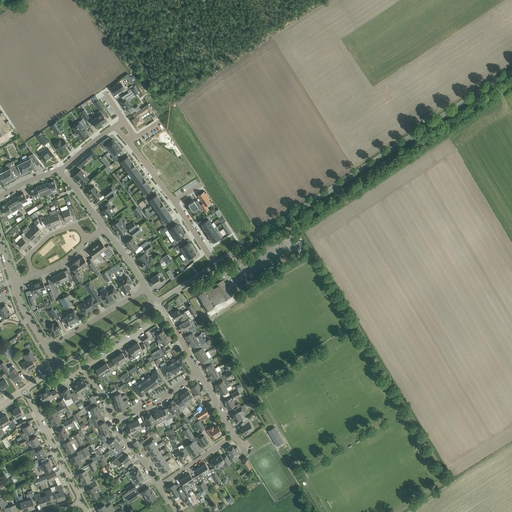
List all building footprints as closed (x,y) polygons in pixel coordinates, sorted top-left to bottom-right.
[(123,92),(128,89),(126,85),(124,87),(120,82),(111,88),(115,94),(122,90),(123,92)] [(123,100),(121,102),(127,111),(128,109),(131,107),(126,100),(135,94),(135,95),(138,93),(134,86),(127,90),(128,92),(121,97),(123,100)] [(144,94),(139,97),(143,104),(148,101),(144,94)] [(98,100),(94,102),(100,111),(104,108),(98,100)] [(89,112),(96,108),(91,101),(85,106),(89,112)] [(135,118),(132,120),(136,126),(143,121),(140,116),(147,111),(149,113),(153,111),(148,104),(133,114),(135,118)] [(84,109),(80,112),(86,120),(89,118),(84,109)] [(97,112),(95,114),(101,124),(107,120),(102,113),(99,115),(97,112)] [(95,114),(92,116),(94,118),(91,120),(96,128),(101,124),(95,114)] [(75,132),(74,133),(77,137),(79,136),(81,139),(87,134),(84,130),(81,126),(85,123),(83,119),(79,122),(81,125),(75,129),(77,131),(75,132)] [(56,122),(51,126),(57,135),(62,131),(56,122)] [(41,132),(36,135),(36,136),(43,145),(48,142),(41,132)] [(60,140),(54,144),(60,154),(67,149),(64,146),(65,145),(66,146),(68,144),(64,139),(61,141),(60,140)] [(104,147),(109,151),(118,143),(115,140),(114,141),(113,139),(108,143),(104,139),(98,144),(102,148),(104,147)] [(112,158),(114,161),(119,157),(116,154),(122,149),(120,147),(121,146),(118,143),(109,151),(113,156),(112,158)] [(48,148),(39,154),(45,162),(54,156),(48,148)] [(37,159),(33,153),(27,157),(27,158),(23,160),(22,158),(29,171),(32,170),(31,169),(35,167),(32,162),(33,162),(37,159)] [(75,164),(79,168),(88,160),(84,155),(75,164)] [(120,161),(123,166),(131,160),(127,156),(125,157),(123,155),(117,159),(119,162),(120,161)] [(11,161),(15,169),(18,168),(19,167),(22,173),(25,172),(25,173),(29,171),(22,158),(24,161),(19,163),(17,158),(11,161)] [(131,160),(123,166),(126,170),(134,164),(131,160)] [(2,168),(8,180),(10,179),(10,180),(14,178),(14,177),(11,171),(12,170),(13,171),(15,169),(11,161),(5,164),(8,169),(4,171),(2,168)] [(136,168),(134,164),(126,170),(129,173),(136,168)] [(136,168),(129,173),(132,177),(139,172),(136,168)] [(80,169),(73,175),(76,178),(78,181),(79,181),(82,185),(83,184),(84,184),(86,182),(86,181),(89,179),(80,169)] [(142,175),(139,172),(132,177),(135,181),(142,175)] [(142,175),(135,181),(138,185),(145,179),(142,175)] [(148,183),(145,179),(138,185),(141,189),(148,183)] [(48,182),(47,182),(52,193),(51,190),(57,188),(54,181),(48,183),(48,182)] [(41,184),(46,196),(52,193),(47,182),(41,184)] [(148,183),(141,189),(144,193),(143,194),(144,197),(150,192),(148,190),(151,188),(148,183)] [(36,187),(39,195),(40,198),(46,196),(41,184),(36,187)] [(88,191),(87,191),(91,196),(91,195),(94,199),(101,195),(94,186),(87,190),(88,191)] [(33,198),(39,195),(36,187),(30,190),(33,198)] [(106,197),(107,196),(108,195),(111,193),(114,191),(111,187),(103,193),(106,197)] [(205,194),(204,192),(198,196),(203,203),(200,205),(202,207),(204,211),(208,209),(206,205),(210,202),(208,199),(209,199),(206,193),(205,194)] [(18,196),(22,203),(28,200),(23,193),(18,196)] [(108,195),(107,196),(107,197),(110,201),(115,197),(112,193),(111,193),(108,195)] [(152,193),(146,198),(148,200),(149,199),(153,204),(160,198),(157,194),(154,196),(152,193)] [(22,203),(18,196),(17,196),(12,199),(18,209),(23,206),(22,203)] [(160,198),(153,204),(156,208),(163,202),(160,198)] [(12,199),(7,202),(13,212),(14,214),(18,211),(19,210),(18,209),(12,199)] [(191,201),(188,204),(193,212),(201,207),(202,208),(202,207),(200,205),(197,200),(195,202),(194,200),(193,200),(193,201),(192,202),(191,201)] [(13,212),(7,202),(6,202),(7,203),(1,206),(7,215),(12,212),(12,213),(13,212)] [(102,211),(104,214),(104,215),(104,216),(105,217),(106,217),(107,218),(114,212),(112,209),(113,209),(108,202),(104,205),(106,208),(102,211)] [(167,207),(163,202),(156,208),(159,212),(167,207)] [(72,209),(71,205),(67,206),(67,205),(60,208),(66,222),(68,221),(67,220),(72,218),(69,210),(72,209)] [(139,218),(142,216),(137,207),(134,209),(139,218)] [(167,207),(159,212),(162,216),(170,211),(167,207)] [(50,215),(55,226),(56,226),(56,225),(61,223),(58,214),(61,213),(59,209),(56,211),(55,209),(49,212),(50,215)] [(173,215),(170,211),(162,216),(166,221),(164,222),(166,225),(172,220),(170,218),(173,215)] [(55,226),(50,215),(44,218),(43,216),(39,217),(41,221),(44,220),(48,228),(53,226),(53,227),(55,226)] [(119,220),(112,225),(119,235),(126,229),(124,226),(126,225),(124,222),(126,221),(122,215),(117,218),(119,220)] [(35,224),(30,228),(38,237),(40,236),(39,235),(43,231),(37,225),(39,222),(36,219),(34,222),(35,224)] [(203,228),(211,223),(208,219),(200,224),(203,228)] [(126,227),(130,232),(137,227),(133,222),(126,227)] [(167,230),(171,235),(181,228),(179,225),(178,226),(177,223),(172,226),(170,223),(163,228),(165,232),(167,230)] [(214,228),(211,223),(203,228),(206,233),(214,228)] [(137,227),(130,232),(133,237),(140,231),(137,226),(137,227)] [(37,238),(38,237),(30,228),(25,233),(24,232),(21,234),(24,237),(26,235),(32,241),(36,237),(37,238)] [(171,242),(173,245),(181,240),(179,237),(184,235),(182,232),(183,232),(181,228),(171,235),(174,240),(171,242)] [(217,233),(214,228),(206,233),(209,237),(217,233)] [(220,237),(217,233),(209,237),(212,242),(220,237)] [(15,240),(12,243),(15,245),(17,243),(24,249),(28,246),(28,247),(30,245),(22,237),(19,234),(15,239),(15,240)] [(132,251),(134,250),(139,246),(132,238),(125,243),(132,251)] [(97,243),(94,246),(100,253),(102,257),(105,254),(107,257),(114,252),(109,245),(105,247),(101,242),(98,244),(97,243)] [(179,249),(182,254),(193,247),(191,244),(190,244),(189,242),(184,245),(182,242),(174,247),(177,250),(179,249)] [(152,247),(149,244),(143,248),(146,252),(152,247)] [(139,246),(134,250),(136,253),(143,248),(141,245),(139,246)] [(93,257),(90,259),(91,260),(95,266),(102,261),(97,255),(100,253),(94,246),(92,248),(89,251),(93,257)] [(183,261),(185,264),(193,259),(191,256),(196,253),(194,251),(195,250),(193,247),(182,254),(186,259),(183,261)] [(153,263),(145,252),(137,258),(140,261),(139,262),(141,265),(141,266),(141,267),(142,268),(143,268),(144,269),(145,268),(145,269),(153,263)] [(79,258),(76,260),(81,268),(85,265),(88,269),(89,268),(92,271),(93,270),(94,270),(96,268),(95,266),(91,260),(88,263),(83,257),(79,259),(79,258)] [(78,271),(81,268),(76,260),(73,263),(74,263),(70,266),(75,272),(71,274),(76,282),(81,279),(79,275),(80,274),(78,271)] [(107,270),(107,271),(109,274),(113,272),(113,273),(121,269),(118,264),(110,269),(107,270)] [(68,269),(58,274),(63,285),(73,280),(70,274),(71,273),(68,269)] [(107,271),(103,273),(108,281),(111,279),(107,271)] [(156,284),(157,286),(165,282),(159,273),(150,278),(154,285),(156,284)] [(54,282),(49,285),(51,290),(55,298),(57,297),(56,293),(59,292),(57,288),(63,285),(58,274),(51,277),(54,282)] [(127,276),(123,278),(117,282),(120,287),(122,289),(124,292),(130,288),(128,284),(131,283),(127,276)] [(223,280),(212,286),(197,295),(209,316),(215,312),(216,313),(219,310),(224,307),(224,308),(228,305),(227,305),(235,300),(232,296),(234,295),(232,292),(231,293),(223,280)] [(36,283),(40,294),(43,293),(42,290),(45,288),(43,281),(36,283)] [(93,297),(79,305),(85,315),(87,313),(88,314),(92,312),(91,311),(93,309),(93,310),(96,308),(95,308),(98,307),(96,305),(101,301),(89,282),(85,284),(93,297)] [(40,294),(36,283),(30,286),(33,293),(37,292),(38,295),(40,294)] [(106,303),(113,298),(111,295),(113,294),(114,294),(117,292),(114,286),(101,294),(106,303)] [(51,290),(47,291),(51,303),(56,301),(55,298),(51,290)] [(68,295),(59,300),(64,308),(73,303),(68,295)] [(180,297),(175,299),(178,305),(183,302),(180,297)] [(195,311),(191,304),(187,307),(191,314),(195,311)] [(0,314),(2,318),(10,312),(5,305),(0,308),(0,314)] [(52,319),(57,316),(52,307),(47,310),(52,319)] [(79,320),(77,315),(73,309),(70,311),(71,313),(63,318),(67,325),(74,321),(75,322),(79,320)] [(179,317),(181,321),(188,316),(185,311),(181,313),(179,309),(172,313),(176,319),(179,317)] [(183,330),(185,333),(192,328),(193,327),(188,319),(178,325),(181,331),(183,330)] [(54,324),(53,323),(48,326),(44,320),(40,322),(44,329),(47,329),(48,329),(52,336),(59,332),(58,330),(61,328),(58,322),(54,324)] [(192,328),(185,333),(186,335),(185,336),(188,342),(195,337),(192,332),(193,331),(192,328)] [(158,329),(152,332),(156,339),(157,341),(166,336),(163,330),(160,332),(158,329)] [(141,338),(143,343),(149,339),(146,334),(141,338)] [(193,346),(194,348),(206,341),(204,337),(203,338),(200,334),(195,337),(188,342),(191,347),(193,346)] [(159,353),(152,355),(154,358),(161,356),(164,354),(166,353),(167,352),(168,351),(171,349),(168,344),(167,343),(169,341),(170,341),(166,336),(157,341),(158,343),(158,345),(162,351),(159,352),(159,353)] [(198,357),(205,353),(202,348),(212,342),(212,341),(213,341),(212,338),(206,341),(194,348),(196,351),(194,352),(198,357)] [(132,344),(137,352),(140,350),(142,353),(147,349),(143,344),(140,346),(138,342),(135,344),(134,343),(132,344)] [(4,344),(1,347),(3,350),(8,357),(11,355),(7,349),(4,344)] [(127,354),(130,358),(131,360),(136,356),(137,357),(139,356),(137,352),(132,344),(130,346),(131,347),(128,348),(130,352),(127,354)] [(29,360),(22,364),(26,371),(30,369),(32,367),(33,368),(36,366),(33,360),(35,359),(30,350),(24,353),(29,360)] [(116,355),(121,362),(123,360),(125,362),(130,358),(127,354),(126,352),(123,354),(122,352),(119,354),(119,353),(116,355)] [(204,364),(213,359),(211,356),(208,358),(205,353),(198,357),(201,363),(203,362),(204,364)] [(110,362),(114,369),(122,364),(121,362),(116,355),(113,356),(114,357),(111,359),(112,361),(110,362)] [(175,357),(176,360),(181,369),(186,366),(182,360),(184,359),(182,355),(179,356),(179,355),(175,357)] [(173,359),(170,361),(176,370),(180,368),(176,360),(174,361),(173,359)] [(214,361),(213,359),(204,364),(206,367),(204,368),(207,373),(215,368),(218,366),(215,368),(212,363),(214,361)] [(3,361),(0,363),(0,365),(2,368),(5,373),(7,377),(8,377),(10,376),(14,381),(20,376),(13,365),(8,368),(3,361)] [(164,361),(159,364),(166,377),(172,374),(171,373),(167,365),(166,364),(165,363),(164,361)] [(169,364),(167,365),(171,373),(176,370),(170,361),(168,362),(169,364)] [(100,364),(107,375),(111,372),(110,371),(114,369),(110,362),(107,364),(106,362),(103,364),(102,363),(100,364)] [(106,375),(107,375),(100,364),(97,366),(98,368),(95,370),(98,374),(97,375),(100,379),(102,378),(103,379),(107,376),(106,375)] [(153,375),(152,375),(157,382),(158,383),(163,379),(156,370),(156,371),(153,367),(149,370),(153,375)] [(215,368),(207,373),(209,375),(208,376),(209,377),(210,377),(211,378),(212,377),(214,380),(222,375),(219,371),(217,372),(215,368)] [(216,390),(228,384),(227,382),(228,381),(226,378),(229,377),(233,374),(231,370),(220,377),(223,380),(214,385),(216,388),(215,388),(216,390)] [(146,376),(153,385),(157,382),(152,375),(150,376),(148,372),(145,374),(146,376)] [(0,379),(1,381),(0,381),(0,386),(2,389),(8,384),(5,379),(5,378),(7,377),(5,373),(2,374),(2,376),(0,377),(0,379)] [(146,379),(143,381),(148,388),(153,385),(146,376),(144,377),(146,379)] [(80,380),(78,382),(85,392),(87,391),(85,387),(88,386),(84,379),(81,381),(80,380)] [(140,381),(138,382),(144,391),(148,388),(143,381),(141,383),(140,381)] [(86,394),(85,392),(78,382),(76,383),(76,384),(74,386),(78,392),(81,390),(84,395),(86,394)] [(134,385),(131,387),(134,390),(136,389),(140,396),(145,392),(144,391),(138,382),(137,382),(138,384),(135,387),(134,385)] [(207,391),(203,386),(201,388),(198,383),(191,388),(195,395),(198,393),(200,396),(207,391)] [(228,384),(216,390),(218,393),(219,392),(220,395),(231,388),(230,385),(231,385),(229,383),(228,384)] [(61,392),(64,396),(65,399),(70,396),(74,403),(79,399),(75,394),(73,396),(67,388),(61,392)] [(58,394),(55,389),(50,392),(48,389),(45,391),(45,392),(40,395),(40,394),(39,395),(40,396),(40,397),(41,398),(41,397),(44,402),(52,397),(52,398),(58,394)] [(184,393),(192,403),(194,402),(191,398),(193,396),(188,390),(184,393)] [(238,390),(231,393),(233,396),(224,401),(228,409),(235,405),(232,400),(240,395),(238,390)] [(114,401),(122,398),(126,396),(125,394),(121,396),(120,393),(112,396),(114,401)] [(179,396),(187,406),(188,406),(189,405),(186,401),(189,400),(191,403),(192,403),(184,393),(183,393),(179,396)] [(187,406),(179,396),(174,399),(183,410),(185,408),(184,408),(187,406)] [(116,406),(127,402),(128,401),(127,399),(123,401),(122,398),(114,401),(116,406)] [(127,402),(116,406),(115,406),(117,412),(130,407),(129,404),(128,405),(127,402)] [(92,413),(101,409),(100,407),(98,407),(97,404),(93,406),(92,403),(86,406),(88,411),(91,409),(92,413)] [(167,407),(172,413),(173,414),(175,412),(177,414),(182,411),(176,403),(173,405),(171,403),(167,407)] [(235,413),(231,415),(236,423),(242,419),(245,417),(242,412),(244,411),(243,409),(241,405),(234,409),(235,413)] [(13,410),(15,414),(17,417),(20,415),(22,417),(25,415),(19,406),(13,410)] [(159,410),(164,421),(175,416),(173,414),(172,413),(167,415),(164,408),(162,410),(161,409),(159,410)] [(88,419),(90,424),(99,420),(98,417),(102,415),(101,412),(102,411),(101,409),(92,413),(94,416),(88,419)] [(196,415),(199,419),(201,417),(206,414),(208,413),(205,409),(196,415)] [(155,425),(164,421),(159,410),(156,411),(156,412),(154,413),(155,415),(152,416),(154,422),(155,425)] [(57,423),(61,421),(57,411),(48,415),(50,419),(51,419),(53,424),(53,425),(57,423)] [(151,423),(154,422),(152,416),(150,414),(145,416),(147,420),(144,422),(147,428),(153,426),(151,423)] [(6,415),(0,418),(4,425),(7,423),(11,429),(16,425),(13,420),(11,422),(6,415)] [(63,426),(56,430),(60,439),(68,435),(65,428),(74,424),(73,422),(74,422),(78,429),(80,427),(74,417),(64,422),(65,425),(64,426),(63,426)] [(249,418),(243,422),(244,425),(242,426),(243,427),(240,429),(244,436),(254,429),(249,422),(251,421),(250,420),(249,418)] [(137,432),(138,432),(141,431),(140,430),(145,428),(143,421),(140,423),(138,419),(135,420),(134,419),(132,420),(137,432)] [(99,420),(90,424),(89,424),(91,427),(93,425),(96,431),(108,426),(107,424),(106,424),(105,421),(101,423),(99,420)] [(134,434),(138,432),(137,432),(132,420),(130,421),(130,422),(127,424),(129,428),(126,429),(129,435),(134,433),(134,434)] [(195,423),(201,431),(205,428),(200,420),(195,423)] [(17,426),(19,429),(22,428),(24,430),(20,432),(23,439),(30,435),(29,432),(33,430),(30,423),(27,425),(25,422),(17,426)] [(212,425),(206,430),(211,437),(214,435),(215,437),(220,434),(220,433),(221,432),(217,426),(214,428),(212,425)] [(108,426),(96,431),(98,435),(98,434),(100,439),(103,438),(105,442),(107,440),(108,439),(105,433),(109,432),(108,429),(109,428),(108,426)] [(275,426),(268,431),(277,446),(284,441),(275,426)] [(188,428),(184,430),(189,439),(193,436),(188,428)] [(75,438),(70,440),(63,444),(68,453),(75,450),(71,444),(77,441),(78,443),(83,441),(79,434),(81,433),(82,435),(84,434),(82,431),(78,433),(78,432),(73,435),(75,438)] [(198,435),(194,437),(197,442),(199,440),(202,446),(205,444),(206,444),(207,443),(208,442),(209,441),(202,432),(198,434),(198,435)] [(18,441),(18,442),(19,445),(25,443),(26,445),(30,443),(32,446),(40,442),(36,436),(32,438),(30,435),(23,439),(21,440),(18,441)] [(7,437),(2,440),(2,441),(6,448),(11,445),(7,437)] [(107,440),(105,442),(104,443),(108,447),(110,445),(112,447),(118,442),(114,438),(109,443),(107,440)] [(148,452),(158,445),(153,439),(152,440),(152,441),(145,446),(148,452)] [(199,451),(193,441),(185,446),(188,450),(189,449),(192,455),(194,454),(195,454),(196,454),(196,453),(197,452),(198,451),(199,451)] [(118,442),(112,447),(110,449),(116,456),(121,451),(119,449),(122,446),(118,442)] [(188,453),(184,447),(181,444),(177,447),(180,450),(175,453),(181,462),(187,458),(185,455),(188,453)] [(148,452),(152,457),(162,451),(161,449),(159,450),(157,447),(159,446),(158,445),(148,452)] [(242,454),(240,450),(237,446),(234,448),(233,446),(226,450),(231,457),(233,459),(238,456),(242,454)] [(35,448),(30,450),(29,451),(32,456),(35,454),(37,458),(46,454),(42,447),(36,451),(35,448)] [(82,452),(78,455),(79,458),(89,453),(86,447),(81,449),(82,452)] [(162,452),(162,451),(152,457),(155,463),(165,456),(164,455),(162,456),(160,453),(162,452)] [(111,462),(114,465),(116,464),(119,467),(123,463),(125,466),(133,460),(128,455),(124,458),(121,454),(111,462)] [(78,455),(75,456),(70,458),(72,462),(73,461),(76,467),(82,464),(79,458),(78,455)] [(215,457),(210,460),(215,468),(217,467),(218,470),(225,466),(225,467),(231,463),(226,455),(222,458),(220,455),(217,457),(215,458),(215,457)] [(155,463),(159,468),(169,462),(165,456),(155,463)] [(49,460),(44,462),(38,465),(39,469),(42,467),(45,472),(53,468),(49,460)] [(88,464),(91,471),(97,468),(93,461),(88,464)] [(172,467),(169,462),(159,468),(162,473),(166,471),(172,467)] [(205,463),(200,467),(208,478),(211,475),(212,474),(205,463)] [(0,466),(7,477),(11,475),(10,472),(9,473),(4,464),(0,466)] [(200,467),(195,470),(202,480),(205,478),(207,477),(200,467)] [(128,471),(125,474),(127,476),(129,479),(130,479),(132,477),(136,483),(140,480),(143,478),(141,475),(142,475),(138,468),(130,473),(128,471)] [(85,470),(83,472),(78,474),(81,480),(80,481),(82,484),(83,484),(84,484),(90,480),(85,470)] [(55,472),(45,477),(46,480),(47,482),(57,477),(55,472)] [(215,473),(211,475),(217,483),(221,481),(215,473)] [(192,487),(196,484),(190,474),(187,476),(186,475),(184,476),(192,487)] [(187,490),(192,487),(184,476),(182,477),(183,478),(180,480),(183,484),(180,486),(186,495),(187,497),(189,500),(191,499),(190,497),(191,497),(187,490)] [(202,480),(199,482),(205,490),(208,488),(203,480),(202,480)] [(95,481),(94,482),(90,484),(92,487),(87,490),(92,499),(99,495),(95,488),(98,487),(95,481)] [(199,482),(196,484),(201,493),(205,490),(199,482)] [(133,483),(126,488),(130,493),(137,489),(133,483)] [(61,484),(56,486),(55,486),(56,489),(58,489),(59,492),(55,493),(57,500),(65,498),(61,484)] [(181,499),(186,495),(180,486),(179,486),(176,488),(174,484),(167,488),(173,497),(178,495),(181,499)] [(149,487),(145,490),(140,492),(142,496),(144,495),(149,502),(156,497),(153,492),(152,493),(149,487)] [(46,495),(43,496),(46,504),(51,502),(50,498),(53,497),(51,489),(45,491),(46,495)] [(28,493),(26,494),(28,499),(26,500),(28,509),(34,507),(32,500),(35,499),(33,495),(32,492),(28,493)] [(135,492),(127,496),(130,501),(138,496),(135,492)] [(39,493),(33,495),(35,499),(36,503),(39,502),(40,505),(46,504),(43,496),(40,497),(39,493)] [(23,511),(28,509),(26,500),(23,501),(21,495),(15,497),(17,504),(20,503),(23,511)] [(2,497),(0,497),(0,502),(3,502),(4,508),(8,507),(7,501),(5,501),(3,496),(2,497)]
